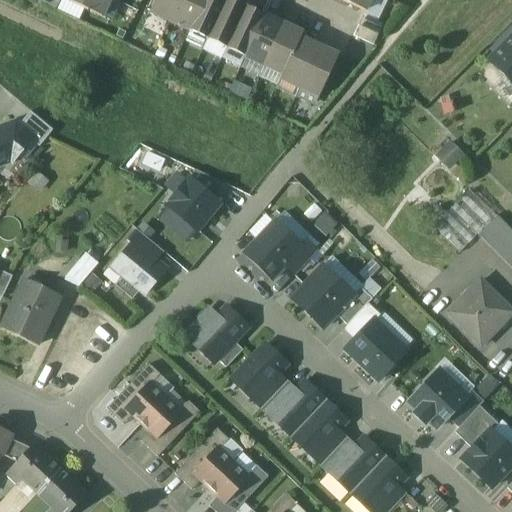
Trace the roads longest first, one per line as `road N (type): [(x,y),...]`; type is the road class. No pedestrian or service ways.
road 1 (residential): [(212,256),(484,511)]
road 2 (residential): [(69,429),(136,333),(183,301),(212,256)]
road 3 (residential): [(212,256),(315,122)]
road 4 (residential): [(69,429),(158,511)]
